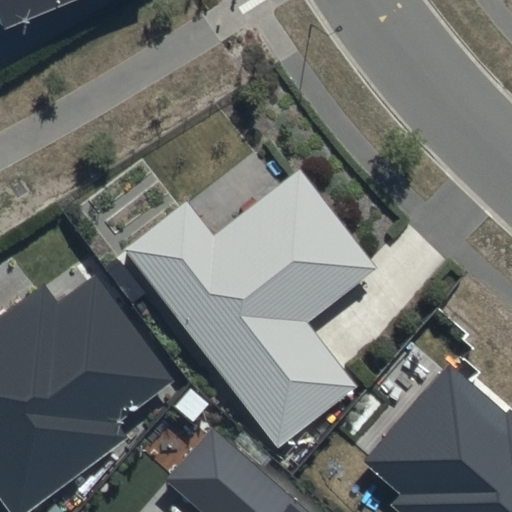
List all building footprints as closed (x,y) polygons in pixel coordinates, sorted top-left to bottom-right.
[(0,0),(0,18),(43,0),(0,0)] [(183,194),(123,240),(273,434),(349,376),(300,313),(371,259),(293,158),(207,225),(183,194)] [(0,488),(11,504),(118,427),(107,413),(164,372),(89,269),(52,296),(38,277),(0,303),(0,488)] [(511,511),(511,416),(440,353),(354,451),(394,486),(387,494),(407,511),(511,511)] [(312,511),(207,419),(162,470),(207,509),(204,511),(312,511)]
